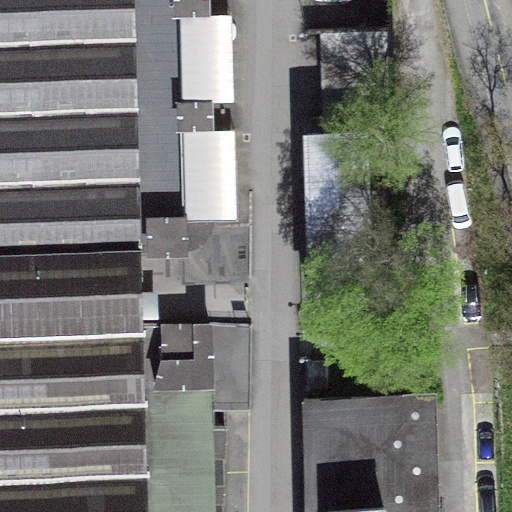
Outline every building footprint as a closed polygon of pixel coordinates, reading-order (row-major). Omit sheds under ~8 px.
[(0,0),(0,511),(216,511),(214,413),(253,412),(251,326),(238,326),(235,224),(212,225),(212,218),(185,219),(182,125),(208,124),(207,104),(182,104),(179,11),(233,9),(232,0),(0,0)] [(389,29),(320,31),(322,79),(323,116),(392,114),(389,29)] [(311,237),(313,312),(369,311),(363,131),(307,133),(311,237)] [(310,358),(306,358),(306,374),(306,388),(311,388),(311,385),(326,386),(326,360),(310,360),(310,358)] [(306,511),(437,511),(434,394),(303,398),(306,511)]
